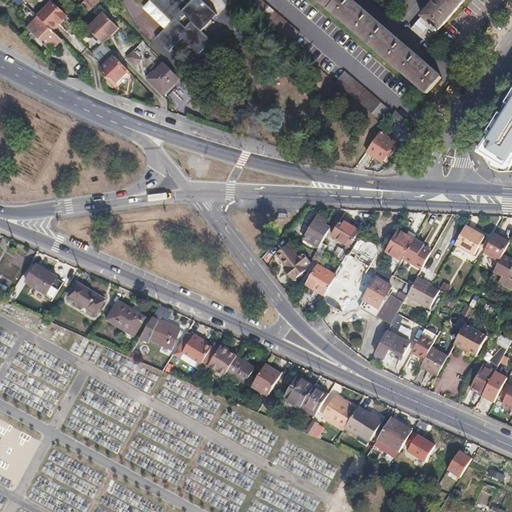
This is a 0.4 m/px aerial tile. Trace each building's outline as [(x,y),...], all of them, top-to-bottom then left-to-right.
[(51,0),(37,14),(40,18),(53,30),(67,16),(51,0)] [(149,0),(172,22),(157,38),(170,51),(182,39),(199,55),(212,41),(202,31),(218,15),(205,3),(207,0),(149,0)] [(259,0),(255,0),(249,8),(263,21),(292,46),(301,35),(271,10),(259,0)] [(318,0),(428,94),(442,78),(350,0),(318,0)] [(465,0),(437,0),(412,30),(428,44),(465,0)] [(104,13),(87,28),(88,29),(102,44),(119,28),(104,13)] [(52,51),(63,40),(53,30),(40,18),(28,29),(52,51)] [(130,72),(122,63),(103,45),(94,54),(105,66),(101,70),(116,85),(130,72)] [(137,67),(145,59),(135,50),(127,58),(137,67)] [(180,79),(164,63),(148,80),(163,95),(180,79)] [(345,73),(336,83),(379,120),(388,109),(345,73)] [(181,107),(193,96),(180,83),(168,94),(181,107)] [(511,97),(482,150),(511,167),(511,97)] [(402,125),(406,121),(396,111),(392,115),(402,125)] [(381,132),(367,152),(381,162),(395,142),(381,132)] [(310,243),(319,248),(324,240),(318,237),(328,221),(318,216),(304,240),(310,243)] [(343,221),(333,237),(349,246),(359,231),(343,221)] [(463,230),(456,245),(474,255),(484,237),(465,227),(463,230)] [(405,235),(398,230),(385,252),(402,262),(404,259),(408,252),(415,240),(416,237),(407,232),(405,235)] [(497,230),(485,252),(501,260),(503,256),(510,243),(506,240),(503,239),(505,235),(497,230)] [(359,240),(354,249),(359,252),(362,247),(366,243),(359,240)] [(404,259),(422,270),(431,254),(422,249),(424,245),(415,240),(408,252),(404,259)] [(326,296),(323,301),(344,313),(377,256),(378,249),(375,245),(372,243),(366,243),(362,247),(359,252),(354,249),(338,276),(326,296)] [(301,269),(303,267),(310,262),(303,253),(297,258),(288,245),(277,254),(289,269),(287,271),(294,280),(303,273),(301,269)] [(511,260),(503,256),(501,260),(494,272),(511,281),(511,260)] [(37,265),(27,282),(53,298),(63,283),(56,279),(56,277),(37,265)] [(318,265),(306,285),(326,296),(338,276),(318,265)] [(436,291),(415,277),(404,296),(425,309),(436,291)] [(377,279),(364,300),(379,309),(391,287),(377,279)] [(78,284),(69,297),(96,314),(104,300),(78,284)] [(118,301),(107,319),(134,336),(146,318),(118,301)] [(161,305),(152,319),(161,323),(169,309),(161,305)] [(152,319),(141,337),(139,339),(149,343),(149,341),(173,350),(181,331),(161,323),(152,319)] [(461,332),(455,344),(476,356),(488,336),(466,324),(461,332)] [(188,331),(182,341),(188,345),(194,335),(188,331)] [(388,331),(375,353),(385,359),(388,354),(401,361),(411,344),(388,331)] [(201,364),(212,348),(200,340),(201,338),(195,334),(194,335),(188,345),(182,341),(174,354),(180,358),(183,352),(192,358),(201,364)] [(419,359),(425,362),(432,348),(436,342),(423,335),(413,353),(420,357),(419,359)] [(509,347),(511,341),(511,340),(501,335),(497,343),(504,347),(493,359),(489,357),(487,361),(498,368),(509,347)] [(237,357),(238,356),(221,346),(221,347),(215,343),(212,348),(201,364),(201,365),(207,369),(211,364),(226,374),(227,373),(237,357)] [(425,362),(422,367),(438,376),(448,357),(432,348),(425,362)] [(183,352),(180,358),(189,364),(192,358),(183,352)] [(237,357),(227,373),(246,384),(255,368),(237,357)] [(266,365),(253,386),(269,396),(282,375),(266,365)] [(484,365),(471,389),(484,396),(489,385),(496,372),(496,371),(484,365)] [(484,396),(483,396),(495,403),(499,396),(506,382),(508,378),(496,372),(489,385),(484,396)] [(298,377),(284,398),(301,409),(301,407),(303,405),(314,387),(298,377)] [(511,409),(511,385),(506,382),(499,396),(506,399),(503,405),(511,409)] [(316,417),(318,414),(329,396),(314,387),(303,405),(301,407),(316,417)] [(324,417),(344,430),(345,428),(357,409),(337,397),(324,417)] [(345,428),(356,436),(369,414),(358,407),(357,409),(345,428)] [(369,414),(356,436),(357,437),(359,434),(370,440),(384,420),(371,413),(370,415),(369,414)] [(400,453),(413,432),(392,418),(375,446),(395,458),(398,452),(400,453)] [(419,436),(409,452),(427,463),(437,446),(419,436)] [(461,452),(449,471),(461,479),(473,460),(461,452)] [(504,482),(508,474),(490,466),(486,474),(504,482)] [(477,506),(486,507),(488,493),(479,492),(477,506)] [(488,510),(491,511),(508,511),(510,510),(493,501),(488,510)]
